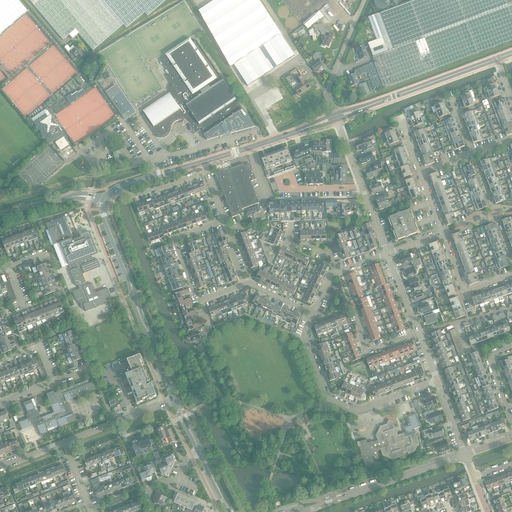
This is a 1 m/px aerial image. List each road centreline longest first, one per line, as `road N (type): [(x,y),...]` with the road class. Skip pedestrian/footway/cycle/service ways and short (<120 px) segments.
road 1 (residential): [(314,312),(304,335),(327,398),(356,411),(437,382)]
road 2 (tertiary): [(175,397),(103,215),(105,201)]
road 3 (tertiary): [(496,59),(335,117)]
road 4 (tertiary): [(301,511),(463,456)]
road 5 (residential): [(241,284),(195,302),(172,239),(223,220)]
road 6 (tertiary): [(335,117),(203,162)]
road 7 (unclassified): [(335,117),(328,84),(364,0)]
